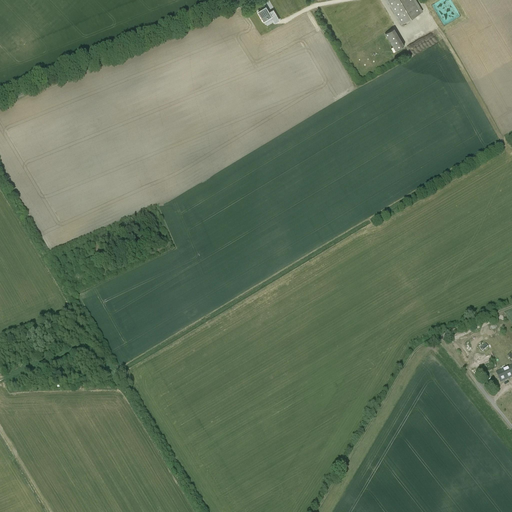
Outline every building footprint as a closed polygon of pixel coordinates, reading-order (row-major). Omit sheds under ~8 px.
[(385,0),(400,25),(423,12),(415,0),(385,0)] [(264,21),(271,17),(266,8),(258,12),(264,21)] [(277,14),(272,17),(273,19),(275,23),(280,20),(277,14)] [(405,46),(394,28),(385,34),(395,51),(405,46)] [(493,361),(478,368),(479,372),(481,375),(487,372),(496,369),(493,361)] [(511,367),(503,371),(507,379),(511,377),(511,367),(511,368),(511,367)] [(503,371),(496,374),(500,382),(507,379),(503,371)] [(511,394),(510,391),(500,399),(505,406),(511,401),(511,394)]
